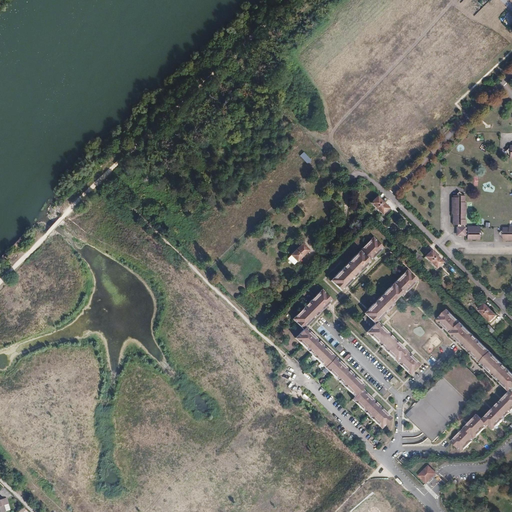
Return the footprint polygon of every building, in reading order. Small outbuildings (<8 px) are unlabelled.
[(511,14),(504,13),(502,21),(511,24),(511,14)] [(304,152),(302,153),(299,149),(296,152),(307,164),(311,160),(304,152)] [(377,195),(370,202),(381,214),(388,207),(377,195)] [(465,214),(465,206),(465,202),(464,202),(463,195),(462,195),(453,195),(452,195),(452,197),(450,197),(450,211),(450,214),(451,214),(451,225),(456,225),(456,227),(455,227),(455,230),(456,231),(460,234),(460,236),(464,236),(464,235),(466,235),(466,239),(478,239),(479,239),(478,237),(483,233),(478,228),(478,226),(466,226),(466,227),(465,227),(464,227),(464,225),(465,225),(465,219),(464,219),(464,214),(465,214)] [(378,224),(383,219),(379,216),(374,221),(378,224)] [(511,226),(509,226),(509,228),(502,228),(502,229),(500,231),(502,233),(502,234),(500,236),(502,238),(502,239),(504,240),(504,241),(511,240),(511,226)] [(363,267),(362,266),(364,263),(366,264),(372,258),(371,257),(373,254),(375,255),(383,247),(373,238),(369,242),(368,241),(363,246),(364,247),(356,255),(355,254),(353,256),(349,259),(351,261),(346,265),(345,264),(342,267),(343,268),(339,272),(338,271),(333,276),(334,278),(330,282),(339,291),(342,288),(341,286),(343,284),(345,285),(363,267)] [(289,254),(296,261),(308,249),(301,242),(289,254)] [(431,250),(424,256),(435,268),(442,261),(431,250)] [(395,299),(398,296),(400,297),(405,291),(404,290),(407,287),(408,289),(416,280),(407,271),(403,275),(401,274),(396,279),(397,281),(394,284),(389,289),(388,287),(382,293),(384,294),(380,298),(378,297),(376,300),(377,301),(373,305),(372,304),(366,309),(368,311),(364,315),(373,324),(371,326),(366,331),(370,335),(369,337),(374,342),(376,340),(380,344),(378,346),(381,349),(383,347),(387,351),(385,353),(391,358),(392,356),(396,361),(401,365),(399,367),(405,372),(406,370),(410,374),(419,364),(411,356),(409,357),(407,355),(408,354),(402,348),(401,349),(398,347),(400,345),(388,334),(381,327),(379,328),(377,326),(378,324),(376,321),(381,316),(380,314),(383,311),(384,313),(396,300),(395,299)] [(376,426),(378,424),(381,428),(390,418),(388,416),(386,417),(384,414),(385,413),(372,400),(370,402),(367,399),(369,397),(360,389),(363,386),(360,383),(359,385),(356,381),(357,380),(344,367),(343,369),(340,366),(342,365),(331,354),(329,355),(326,353),(328,351),(314,338),(313,340),(310,337),(312,335),(304,327),(308,323),(307,321),(309,319),(311,320),(324,306),(323,305),(326,302),(327,303),(330,300),(321,291),(317,295),(315,293),(310,299),(312,300),(308,304),(307,302),(304,305),(305,307),(301,311),(300,309),(295,315),(296,316),(292,320),(302,329),(294,337),(299,341),(298,343),(302,348),(304,346),(308,350),(307,352),(309,354),(311,353),(315,357),(313,359),(319,364),(320,362),(329,370),(327,372),(332,377),(334,376),(338,379),(336,381),(339,384),(341,382),(345,386),(343,388),(348,393),(350,391),(354,396),(353,397),(352,399),(356,403),(355,405),(360,410),(362,408),(366,412),(364,414),(367,417),(369,415),(373,419),(372,421),(376,426)] [(484,304),(477,311),(489,322),(496,316),(484,304)] [(484,366),(487,368),(485,370),(488,372),(489,371),(493,375),(492,376),(495,379),(496,378),(500,382),(503,384),(502,386),(504,388),(505,387),(509,391),(508,392),(502,398),(503,399),(501,402),(499,401),(491,409),(492,411),(490,413),(489,412),(480,420),(475,415),(468,423),(469,424),(466,427),(465,426),(459,432),(460,433),(458,435),(457,434),(449,442),(458,452),(462,447),(464,449),(469,443),(467,442),(471,438),(475,434),(477,435),(483,429),(482,428),(485,425),(486,426),(490,429),(494,425),(495,426),(500,421),(499,420),(503,416),(504,417),(507,414),(506,413),(510,409),(511,410),(511,409),(511,390),(511,389),(511,388),(511,374),(446,309),(436,319),(441,323),(439,324),(442,327),(443,326),(446,328),(450,332),(454,336),(453,338),(456,340),(457,339),(464,346),(463,347),(465,350),(466,348),(471,353),(474,355),(472,357),(475,359),(476,358),(480,362),(484,366)] [(373,324),(364,315),(362,317),(363,318),(362,320),(365,320),(365,323),(368,323),(367,326),(370,325),(371,326),(373,324)] [(464,346),(457,339),(456,340),(456,341),(463,347),(464,346)] [(433,356),(428,361),(431,365),(436,359),(433,356)] [(404,416),(421,432),(425,436),(431,442),(435,438),(485,387),(476,378),(471,373),(468,370),(458,360),(408,411),(404,416)] [(329,370),(320,362),(319,364),(327,372),(329,370)] [(297,378),(291,372),(287,376),(293,382),(297,378)] [(401,457),(398,461),(403,466),(406,462),(401,457)] [(438,466),(433,460),(418,476),(426,484),(430,479),(428,477),(438,466)] [(430,479),(434,474),(438,466),(428,477),(430,479)] [(0,511),(5,511),(5,507),(10,505),(9,499),(0,500),(0,511)]
